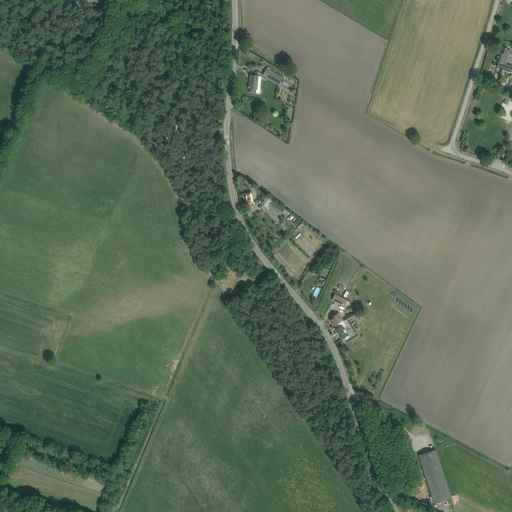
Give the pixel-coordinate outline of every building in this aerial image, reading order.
[(497,68),(510,72),(511,72),(511,71),(511,65),(507,64),(511,50),(508,49),(504,47),(502,53),(499,52),(496,61),(499,62),(499,63),(497,68)] [(283,78),(270,70),(267,68),(263,76),(279,85),(283,78)] [(256,89),(257,89),(258,76),(250,75),(249,87),(248,87),(248,88),(249,88),(249,89),(251,89),(250,92),(256,93),(256,89)] [(247,203),(248,203),(249,206),(256,204),(255,201),(253,202),(251,192),(245,193),(247,203)] [(267,196),(263,203),(265,204),(264,205),(267,207),(267,206),(271,201),(272,199),(270,198),(269,198),(267,196)] [(271,201),(267,206),(278,214),(282,209),(271,201)] [(335,294),(332,300),(343,305),(349,308),(352,302),(346,299),(335,294)] [(334,327),(335,326),(340,322),(343,320),(338,313),(332,317),(333,318),(330,320),(334,327)] [(340,322),(335,326),(337,328),(336,329),(342,339),(345,337),(346,339),(347,339),(349,337),(349,336),(348,335),(344,327),(346,326),(343,320),(340,322)] [(452,496),(436,449),(419,455),(434,502),(452,496)]
